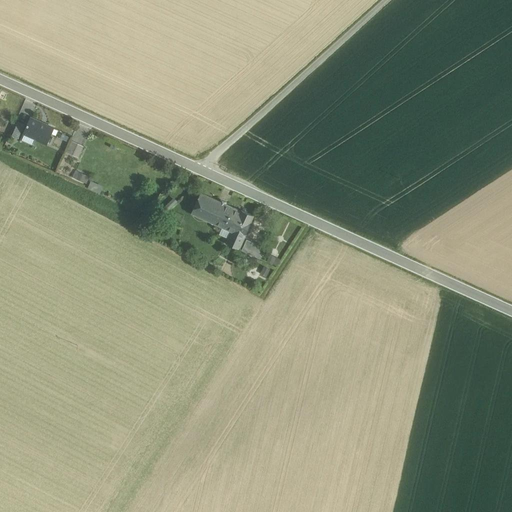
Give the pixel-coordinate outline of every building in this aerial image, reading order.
[(45,124),(31,118),(23,134),(46,144),(54,128),(46,124),(45,124)] [(18,121),(12,135),(18,138),(24,124),(18,121)] [(83,146),(72,141),(67,152),(78,157),(83,146)] [(87,184),(91,177),(76,170),(73,178),(87,184)] [(101,193),(104,187),(92,181),(89,188),(101,193)] [(241,211),(225,204),(226,202),(221,200),(220,201),(201,193),(192,213),(223,227),(231,231),(228,238),(226,243),(239,249),(246,234),(251,222),(250,222),(254,215),(242,210),(241,211)] [(231,231),(223,227),(220,234),(228,238),(231,231)] [(260,245),(247,239),(241,250),(255,256),(260,245)] [(260,245),(255,256),(260,258),(265,248),(260,245)] [(280,260),(270,255),(266,261),(277,266),(280,260)] [(270,270),(264,267),(260,274),(266,277),(270,270)]
